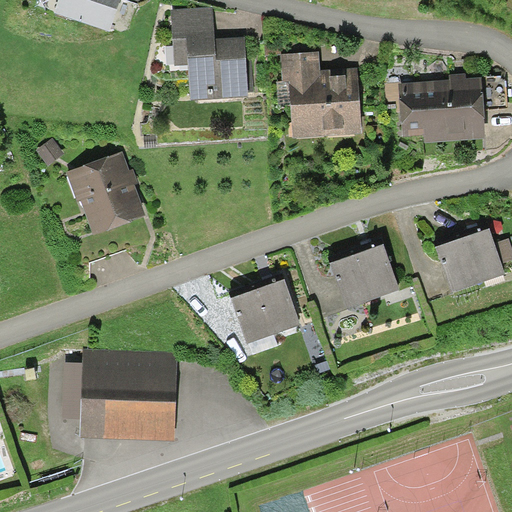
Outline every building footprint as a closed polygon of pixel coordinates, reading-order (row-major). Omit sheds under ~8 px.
[(59,0),(54,15),(110,34),(121,0),(59,0)] [(213,8),(171,11),(175,67),(189,66),(191,103),(249,100),(245,37),(215,39),(213,8)] [(362,136),(358,69),(321,72),(319,53),(281,55),(282,83),(289,82),(293,140),(362,136)] [(449,82),(399,85),(403,139),(423,138),(424,145),(486,141),(482,79),(466,80),(466,74),(449,75),(449,82)] [(53,139),(37,151),(48,167),(65,155),(53,139)] [(123,152),(67,173),(78,203),(81,202),(94,237),(146,218),(134,185),(138,184),(133,170),(130,171),(123,152)] [(490,231),(436,250),(451,295),(506,276),(501,264),(495,244),(490,231)] [(511,246),(509,239),(495,244),(501,264),(511,259),(511,246)] [(384,247),(330,266),(347,311),(400,292),(384,247)] [(285,283),(231,301),(247,346),(301,327),(285,283)] [(175,442),(178,352),(83,349),(83,364),(65,364),(63,420),(81,421),(81,439),(175,442)]
